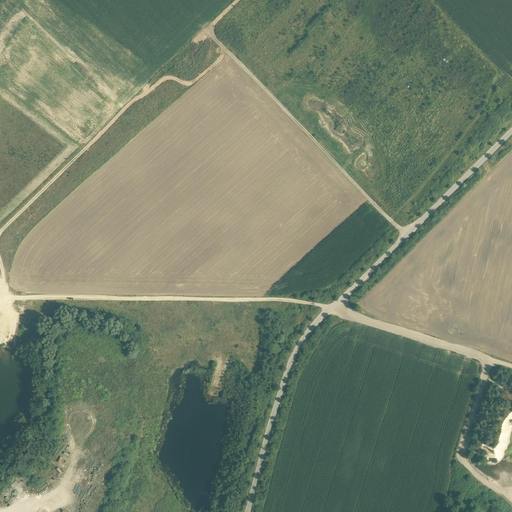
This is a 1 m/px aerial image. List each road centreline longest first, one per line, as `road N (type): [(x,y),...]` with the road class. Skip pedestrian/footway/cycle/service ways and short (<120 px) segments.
road 1 (track): [(511,133),(301,345),(248,511)]
road 2 (track): [(494,360),(459,458),(511,504)]
road 3 (track): [(333,310),(494,360)]
